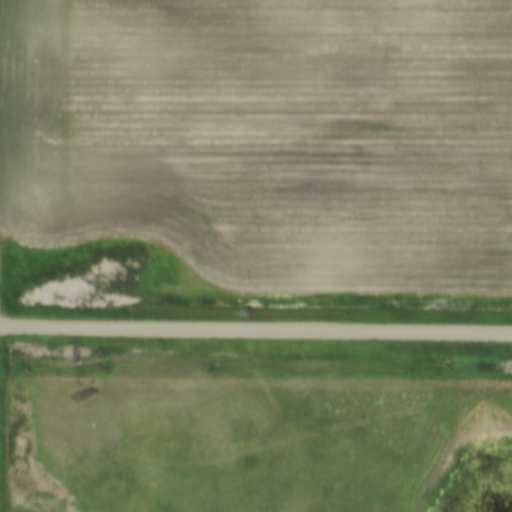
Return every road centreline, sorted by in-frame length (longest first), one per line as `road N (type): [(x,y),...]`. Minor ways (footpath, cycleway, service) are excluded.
road 1 (residential): [(511,334),(0,324)]
road 2 (track): [(6,511),(8,325)]
